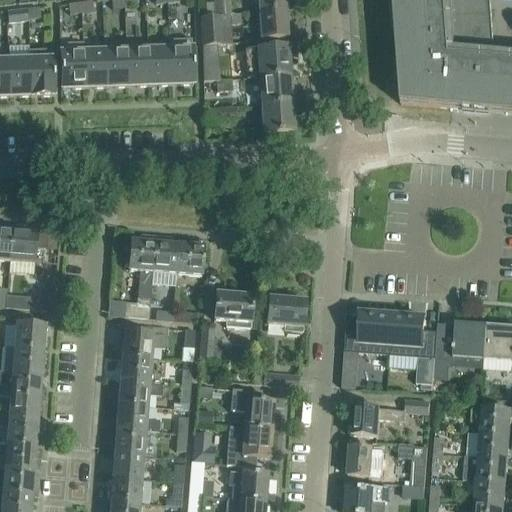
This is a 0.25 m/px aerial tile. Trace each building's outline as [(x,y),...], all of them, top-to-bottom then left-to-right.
[(123,0),(110,0),(112,11),(124,10),(123,0)] [(135,0),(123,0),(124,10),(136,8),(135,0)] [(257,0),(259,14),(285,12),(283,0),(257,0)] [(392,0),(400,106),(511,116),(511,63),(492,62),(491,48),(493,48),(489,0),(392,0)] [(92,2),(80,4),(82,15),(93,13),(92,2)] [(214,3),(215,18),(231,17),(230,2),(214,3)] [(80,4),(67,5),(68,16),(82,15),(80,4)] [(38,9),(26,11),(28,22),(40,21),(38,9)] [(26,11),(6,14),(7,25),(28,22),(26,11)] [(285,12),(259,14),(261,42),(287,40),(285,12)] [(201,18),(202,48),(215,47),(233,45),(231,17),(215,18),(201,18)] [(191,42),(169,43),(169,45),(169,50),(170,87),(192,86),(191,42)] [(169,45),(147,46),(148,88),(170,87),(169,50),(169,45)] [(81,46),(59,47),(61,91),(83,90),(81,53),(81,46)] [(147,46),(125,47),(126,89),(148,88),(147,46)] [(125,47),(103,48),(103,52),(105,90),(126,89),(125,47)] [(202,48),(204,82),(215,82),(231,81),(230,71),(216,72),(215,47),(202,48)] [(256,52),(244,53),(246,80),(258,79),(258,80),(290,77),(287,48),(267,50),(256,51),(256,52)] [(103,52),(81,53),(83,90),(105,90),(103,52)] [(51,53),(30,53),(30,61),(31,99),(52,98),(52,97),(53,97),(51,53)] [(8,58),(0,58),(0,99),(9,99),(8,61),(8,58)] [(30,61),(8,61),(9,99),(30,98),(30,99),(31,99),(30,61)] [(261,108),(292,106),(290,77),(258,80),(261,108)] [(231,81),(215,82),(216,94),(231,93),(231,81)] [(261,108),(263,136),(294,134),(292,106),(261,108)] [(205,125),(233,130),(235,119),(238,108),(208,110),(205,125)] [(0,262),(9,263),(12,228),(0,227),(0,262)] [(9,263),(8,275),(32,276),(36,236),(26,235),(26,230),(12,228),(9,263)] [(137,301),(150,302),(152,275),(156,240),(140,239),(140,244),(130,243),(127,273),(139,274),(137,301)] [(170,241),(156,240),(152,275),(176,277),(179,247),(169,246),(170,241)] [(179,247),(176,277),(201,278),(203,251),(206,251),(207,244),(188,243),(188,248),(179,247)] [(224,329),(249,332),(258,332),(259,316),(250,316),(252,299),(216,296),(214,322),(225,323),(224,329)] [(6,297),(5,310),(26,312),(46,313),(47,301),(32,300),(6,297)] [(283,334),(302,335),(305,303),(268,300),(266,326),(284,328),(283,334)] [(124,319),(144,321),(149,321),(150,309),(125,307),(124,319)] [(156,322),(173,324),(173,314),(157,313),(156,322)] [(346,327),(344,354),(389,358),(392,318),(391,318),(391,315),(375,313),(375,316),(359,315),(358,328),(346,327)] [(173,324),(189,325),(190,316),(173,314),(173,324)] [(192,315),(191,325),(201,326),(201,316),(192,315)] [(392,318),(389,358),(435,362),(436,347),(436,342),(437,335),(424,334),(425,320),(392,318)] [(14,351),(43,353),(45,328),(16,326),(14,351)] [(123,335),(121,359),(151,362),(152,349),(167,350),(168,338),(168,332),(126,328),(125,335),(123,335)] [(435,362),(433,381),(448,382),(450,363),(454,363),(454,359),(483,362),(486,331),(455,328),(453,349),(436,347),(435,362)] [(202,330),(200,350),(199,363),(219,365),(221,342),(213,341),(214,331),(202,330)] [(511,332),(501,331),(501,333),(486,331),(483,362),(482,371),(483,371),(484,362),(511,363),(511,332)] [(184,349),(193,350),(194,333),(185,332),(184,349)] [(12,375),(41,377),(43,353),(14,351),(12,375)] [(121,359),(119,383),(159,386),(160,377),(149,376),(151,362),(121,359)] [(180,388),(190,389),(191,372),(182,371),(180,388)] [(0,373),(0,397),(10,398),(39,400),(41,377),(12,375),(0,373)] [(253,387),(285,389),(297,390),(298,378),(264,375),(264,378),(254,377),(253,387)] [(119,383),(117,407),(147,410),(148,397),(161,398),(162,388),(159,387),(159,386),(119,383)] [(179,405),(189,406),(190,389),(180,388),(179,405)] [(198,389),(197,400),(211,401),(212,390),(198,389)] [(232,391),(230,412),(235,413),(246,413),(244,431),(270,433),(273,405),(259,403),(260,393),(237,391),(232,391)] [(8,423),(37,425),(39,400),(10,398),(8,423)] [(404,415),(404,416),(405,416),(429,418),(429,406),(405,404),(404,415)] [(437,406),(436,422),(446,423),(447,406),(437,406)] [(115,431),(145,434),(158,434),(159,423),(146,422),(147,410),(117,407),(115,431)] [(350,438),(377,440),(378,423),(404,425),(405,416),(404,416),(404,415),(394,413),(352,410),(350,438)] [(480,437),(509,439),(511,414),(472,411),(471,424),(481,425),(480,437)] [(177,436),(186,437),(188,420),(178,419),(177,436)] [(6,447),(35,449),(37,425),(8,423),(6,447)] [(229,429),(226,467),(255,470),(256,460),(268,461),(270,433),(244,431),(229,429)] [(113,455),(143,458),(145,434),(115,431),(113,455)] [(193,435),(191,463),(213,465),(214,448),(210,448),(211,436),(193,435)] [(175,453),(185,454),(186,437),(177,436),(175,453)] [(465,460),(507,463),(509,439),(480,437),(478,460),(465,459),(465,460)] [(434,457),(443,458),(444,440),(435,440),(434,457)] [(4,471),(33,473),(35,449),(6,447),(5,459),(0,458),(0,470),(4,470),(4,471)] [(412,449),(410,489),(424,489),(427,450),(412,449)] [(347,478),(367,479),(370,480),(372,452),(349,450),(347,478)] [(111,479),(141,481),(143,458),(113,455),(111,479)] [(432,473),(442,474),(443,458),(434,457),(432,473)] [(476,485),(505,487),(507,463),(465,460),(464,468),(477,473),(476,485)] [(191,464),(188,499),(201,500),(203,465),(191,464)] [(173,484),(183,485),(184,468),(174,467),(173,484)] [(2,495),(31,497),(33,473),(4,471),(2,495)] [(227,501),(227,502),(265,505),(267,477),(229,474),(228,486),(232,486),(231,501),(227,501)] [(109,503),(139,505),(141,481),(111,479),(109,503)] [(172,501),(181,502),(183,485),(173,484),(172,501)] [(474,509),(503,511),(505,487),(476,485),(474,509)] [(430,505),(439,506),(441,488),(431,487),(430,505)] [(424,502),(424,489),(410,489),(405,488),(404,500),(424,502)] [(346,490),(344,511),(384,511),(385,505),(387,506),(388,494),(374,493),(374,492),(366,491),(346,490)] [(0,511),(30,511),(31,497),(2,495),(0,511)] [(188,499),(186,511),(199,511),(201,500),(188,499)] [(226,511),(264,511),(265,505),(227,502),(226,511)] [(108,511),(138,511),(139,505),(109,503),(108,511)]
